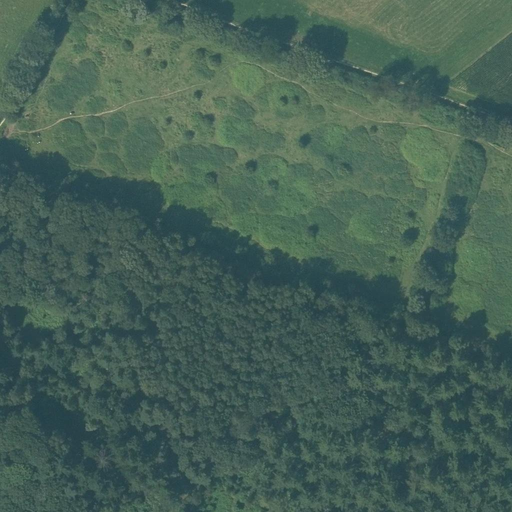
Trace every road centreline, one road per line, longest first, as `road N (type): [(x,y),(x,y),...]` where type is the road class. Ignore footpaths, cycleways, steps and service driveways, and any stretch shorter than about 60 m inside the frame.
road 1 (track): [(170,0),(482,117)]
road 2 (track): [(352,363),(511,469)]
